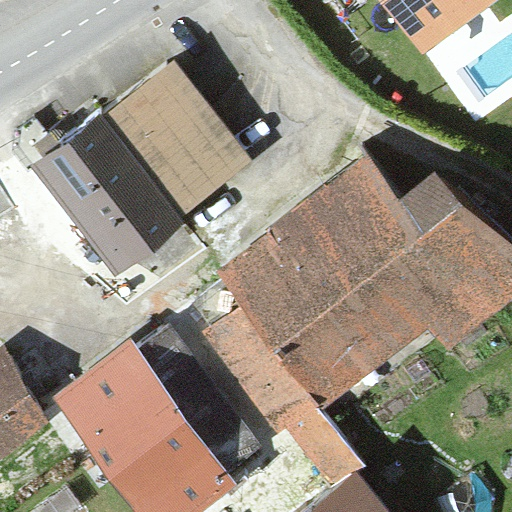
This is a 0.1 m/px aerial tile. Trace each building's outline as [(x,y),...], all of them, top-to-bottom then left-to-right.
[(392,0),(421,39),(473,0),(392,0)] [(95,103),(176,207),(245,152),(165,49),(95,103)] [(90,97),(16,155),(104,268),(179,211),(176,207),(95,103),(90,97)] [(365,135),(361,129),(171,276),(276,411),(411,306),(454,351),(511,295),(511,238),(390,112),(365,135)] [(153,306),(52,389),(154,511),(177,511),(265,440),(153,306)] [(0,446),(43,413),(0,357),(0,446)] [(388,511),(343,453),(264,511),(388,511)]
